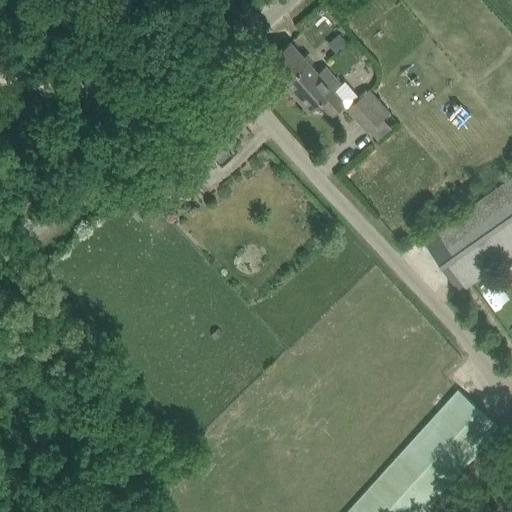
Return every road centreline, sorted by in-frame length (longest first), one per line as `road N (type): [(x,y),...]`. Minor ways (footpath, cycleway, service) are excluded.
road 1 (unclassified): [(511,402),(217,63)]
road 2 (unclassified): [(217,63),(0,255)]
road 3 (track): [(0,73),(130,90),(165,107)]
